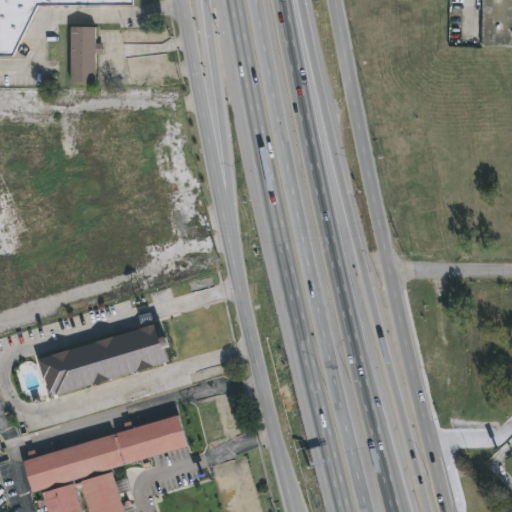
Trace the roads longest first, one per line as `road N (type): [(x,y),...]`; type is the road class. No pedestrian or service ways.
road 1 (motorway): [(394,511),(280,0)]
road 2 (secondary): [(446,511),(333,0)]
road 3 (secondary): [(180,0),(291,511)]
road 4 (motorway): [(254,0),(365,511)]
road 5 (motorway): [(233,0),(343,511)]
road 6 (motorway): [(421,488),(298,0)]
road 7 (motorway): [(201,0),(214,175)]
road 8 (residential): [(389,273),(511,271)]
